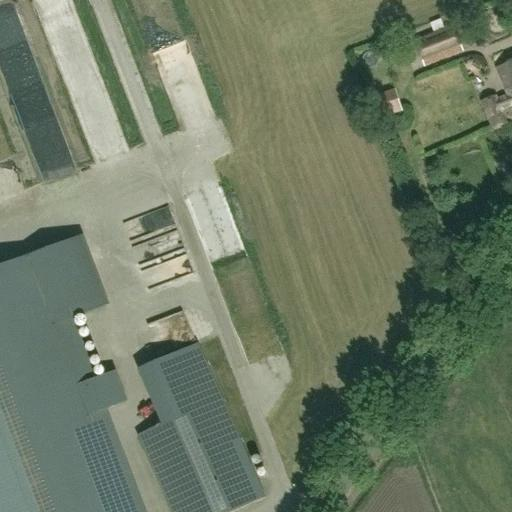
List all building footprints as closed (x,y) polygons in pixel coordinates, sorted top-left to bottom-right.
[(434,34),(445,30),(441,20),(430,24),(434,34)] [(452,27),(445,30),(434,34),(415,42),(424,65),(461,50),(452,27)] [(508,97),(497,101),(495,98),(482,104),(492,128),(505,123),(500,111),(511,105),(511,62),(497,69),(508,97)] [(379,120),(402,113),(393,92),(369,100),(379,120)] [(105,161),(126,155),(108,95),(87,102),(105,161)] [(139,511),(100,411),(123,403),(111,373),(89,381),(66,321),(104,306),(78,239),(0,269),(0,511),(139,511)] [(222,399),(161,425),(142,432),(172,511),(236,511),(266,501),(222,399)]
